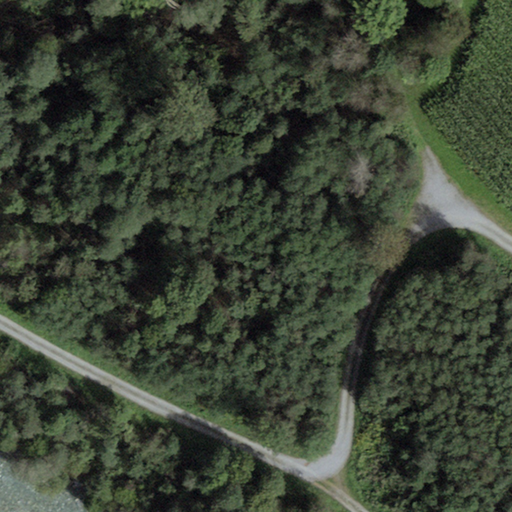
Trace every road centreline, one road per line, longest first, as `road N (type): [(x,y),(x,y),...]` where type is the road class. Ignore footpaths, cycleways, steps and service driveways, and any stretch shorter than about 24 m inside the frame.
road 1 (track): [(0,311),(321,481),(362,511)]
road 2 (track): [(511,244),(461,211),(426,212),(411,225),(373,304),(342,445),(321,481)]
